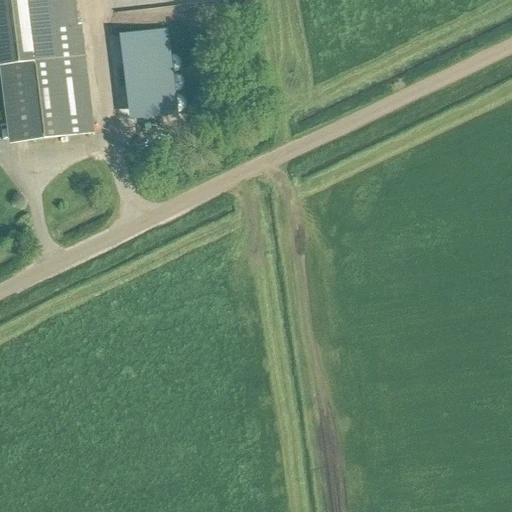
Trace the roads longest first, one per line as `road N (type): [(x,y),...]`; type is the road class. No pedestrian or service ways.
road 1 (unclassified): [(0,289),(511,45)]
road 2 (unknown): [(128,227),(94,0)]
